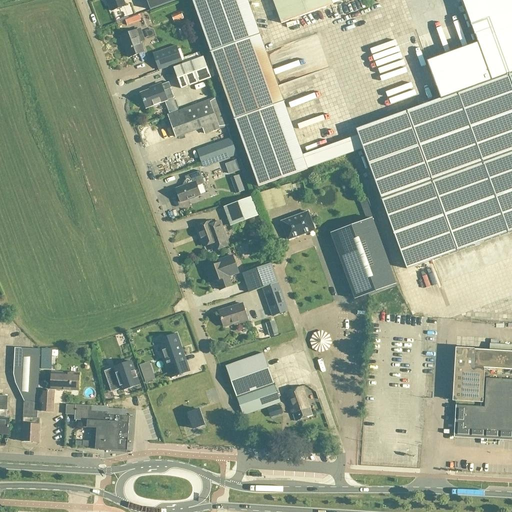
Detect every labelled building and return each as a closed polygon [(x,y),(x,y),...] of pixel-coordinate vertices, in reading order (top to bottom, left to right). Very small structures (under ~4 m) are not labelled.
[(121,0),(106,0),(111,12),(124,7),(121,0)] [(144,0),(149,11),(179,0),(144,0)] [(259,37),(245,0),(190,0),(210,54),(259,37)] [(270,0),(280,25),(332,6),(331,5),(329,0),(270,0)] [(358,0),(362,11),(367,9),(364,0),(358,0)] [(432,77),(440,100),(457,94),(507,76),(511,73),(511,0),(469,0),(462,3),(477,44),(426,62),(432,77)] [(143,13),(125,18),(127,24),(145,19),(143,13)] [(170,17),(173,24),(183,20),(180,13),(170,17)] [(139,30),(134,32),(119,37),(122,46),(123,46),(127,59),(142,53),(139,44),(144,42),(139,30)] [(259,37),(210,54),(234,121),(283,104),(259,37)] [(175,47),(152,55),(157,71),(181,63),(175,47)] [(180,90),(208,80),(210,79),(202,58),(172,69),(180,90)] [(511,152),(511,88),(507,76),(457,94),(482,163),(511,152)] [(139,95),(145,110),(165,102),(162,92),(170,89),(167,83),(160,86),(159,85),(153,88),(154,89),(139,95)] [(292,106),(314,98),(311,91),(289,99),(292,106)] [(482,163),(457,94),(440,100),(406,112),(431,182),(482,163)] [(378,96),(373,97),(376,111),(381,110),(378,96)] [(217,98),(166,116),(175,139),(201,129),(203,135),(227,127),(217,98)] [(283,104),(234,121),(257,188),(306,171),(283,104)] [(431,182),(406,112),(355,131),(380,200),(431,182)] [(315,136),(327,133),(323,121),(303,127),(306,135),(314,133),(315,136)] [(339,149),(344,147),(339,135),(334,137),(339,149)] [(196,152),(201,168),(236,156),(230,139),(196,152)] [(303,145),(307,157),(320,152),(316,140),(303,145)] [(511,231),(511,152),(482,163),(507,233),(511,231)] [(482,163),(431,182),(456,251),(507,233),(482,163)] [(182,188),(175,190),(179,204),(199,197),(196,187),(203,185),(199,172),(183,178),(185,181),(183,182),(182,186),(182,188)] [(456,251),(431,182),(380,200),(406,270),(456,251)] [(241,186),(233,189),(235,195),(244,191),(241,186)] [(251,198),(222,208),(229,227),(255,218),(258,217),(251,198)] [(307,213),(281,222),(287,240),(314,231),(307,213)] [(255,218),(252,225),(260,228),(262,224),(263,221),(261,216),(258,217),(255,218)] [(371,219),(330,234),(354,300),(395,285),(371,219)] [(218,223),(210,226),(209,223),(195,228),(202,248),(210,245),(212,252),(227,247),(218,223)] [(328,229),(320,231),(322,237),(330,234),(328,229)] [(217,261),(218,265),(204,270),(209,284),(215,282),(218,291),(230,287),(227,279),(238,275),(231,256),(217,261)] [(261,289),(277,284),(270,264),(241,275),(248,294),(261,289)] [(277,284),(261,289),(271,317),(287,312),(277,284)] [(241,305),(217,312),(220,321),(221,321),(223,328),(233,325),(233,326),(247,322),(241,305)] [(329,330),(311,335),(316,354),(334,349),(329,330)] [(130,338),(135,357),(149,353),(144,335),(130,338)] [(165,339),(157,341),(159,347),(162,357),(163,357),(165,364),(165,365),(170,378),(170,379),(170,378),(179,376),(180,375),(188,372),(189,372),(188,372),(183,358),(184,358),(183,357),(176,335),(175,335),(165,339)] [(488,352),(455,350),(452,402),(481,403),(483,369),(511,371),(511,346),(488,345),(488,352)] [(23,402),(36,403),(40,351),(15,349),(13,375),(15,384),(23,402)] [(51,371),(51,350),(40,350),(40,370),(51,371)] [(224,368),(242,417),(280,404),(263,354),(224,368)] [(121,391),(138,386),(130,362),(113,368),(114,369),(104,372),(110,392),(120,389),(121,391)] [(154,380),(151,371),(142,375),(145,383),(154,380)] [(78,375),(50,373),(50,391),(77,392),(78,375)] [(511,382),(486,381),(484,409),(455,408),(454,438),(511,440),(511,382)] [(301,388),(284,394),(294,423),(311,417),(301,388)] [(53,393),(40,392),(39,412),(52,413),(53,393)] [(0,435),(7,436),(8,421),(5,420),(7,398),(0,397),(0,435)] [(167,397),(147,403),(151,416),(171,409),(167,397)] [(22,425),(21,442),(38,443),(39,426),(38,426),(39,420),(35,419),(36,403),(23,402),(22,425)] [(73,421),(87,422),(86,428),(91,428),(91,432),(96,433),(95,450),(126,452),(128,417),(125,417),(125,411),(105,410),(105,408),(65,406),(65,415),(74,415),(73,421)]
